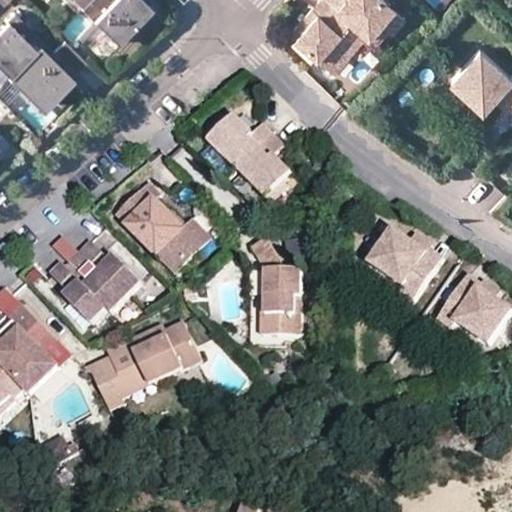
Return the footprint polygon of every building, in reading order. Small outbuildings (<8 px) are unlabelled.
[(87,0),(81,7),(80,8),(102,29),(104,27),(119,41),(149,10),(137,0),(87,0)] [(332,72),(367,33),(327,0),(318,0),(289,35),(332,72)] [(327,0),(367,33),(376,42),(388,28),(381,21),(394,7),(385,0),(327,0)] [(405,17),(394,7),(381,21),(388,28),(392,31),(405,17)] [(0,29),(0,65),(9,75),(41,43),(42,41),(13,13),(5,21),(6,23),(0,29)] [(70,40),(89,21),(83,14),(63,33),(70,40)] [(86,62),(64,41),(51,54),(41,43),(9,75),(8,76),(31,99),(32,98),(39,104),(51,92),(49,89),(62,76),(54,68),(60,62),(68,70),(73,75),(86,62)] [(511,77),(487,54),(458,86),(490,116),(501,104),(508,96),(511,100),(511,77)] [(54,68),(62,76),(68,70),(60,62),(54,68)] [(511,100),(508,96),(501,104),(511,114),(511,113),(511,100)] [(241,118),(237,121),(253,137),(258,133),(241,118)] [(233,126),(227,121),(211,139),(217,144),(233,126)] [(266,125),(258,133),(253,137),(237,121),(233,126),(217,144),(275,199),(290,182),(296,177),(278,160),(282,155),(290,146),(266,125)] [(175,155),(195,179),(203,172),(184,148),(175,155)] [(282,155),(278,160),(296,177),(300,172),(282,155)] [(275,199),(282,206),(298,189),(290,182),(275,199)] [(190,225),(187,228),(172,215),(174,213),(160,199),(164,194),(152,183),(121,215),(183,272),(204,252),(198,246),(211,232),(197,218),(190,225)] [(174,213),(172,215),(187,228),(190,225),(176,211),(174,213)] [(218,239),(211,232),(198,246),(204,252),(218,239)] [(418,306),(443,271),(430,262),(434,258),(418,246),(400,233),(376,266),(408,290),(404,296),(418,306)] [(61,248),(78,264),(87,256),(71,239),(61,248)] [(276,272),(272,300),(270,305),(267,338),(304,340),(321,293),(308,272),(294,271),(274,239),(261,247),(267,258),(276,272)] [(430,262),(443,271),(449,264),(438,255),(440,252),(423,239),(418,246),(434,258),(430,262)] [(321,258),(318,241),(290,245),(293,266),(309,266),(321,258)] [(119,314),(150,284),(124,256),(118,263),(100,243),(87,256),(78,264),(92,279),(86,283),(72,269),(70,266),(59,276),(75,292),(69,298),(97,327),(114,309),(119,314)] [(72,269),(86,283),(92,279),(78,264),(72,269)] [(485,290),(474,281),(468,289),(480,299),(484,295),(499,306),(505,299),(488,287),(485,290)] [(480,299),(468,289),(442,324),(456,334),(461,329),(493,352),(511,326),(511,315),(499,306),(484,295),(480,299)] [(17,321),(25,327),(15,339),(7,332),(0,338),(0,356),(24,380),(36,368),(51,382),(66,366),(52,353),(64,340),(29,304),(15,318),(17,321)] [(166,321),(131,338),(151,381),(200,357),(182,320),(168,326),(166,321)] [(25,327),(17,321),(7,332),(15,339),(25,327)] [(113,351),(129,391),(151,381),(131,338),(112,348),(113,351)] [(98,372),(114,405),(127,399),(125,394),(129,391),(113,351),(89,363),(98,372)] [(26,404),(22,400),(34,389),(31,386),(24,380),(0,356),(0,424),(2,427),(26,404)] [(40,395),(51,382),(36,368),(24,380),(31,386),(34,389),(40,395)] [(18,474),(24,464),(7,455),(1,465),(18,474)]
